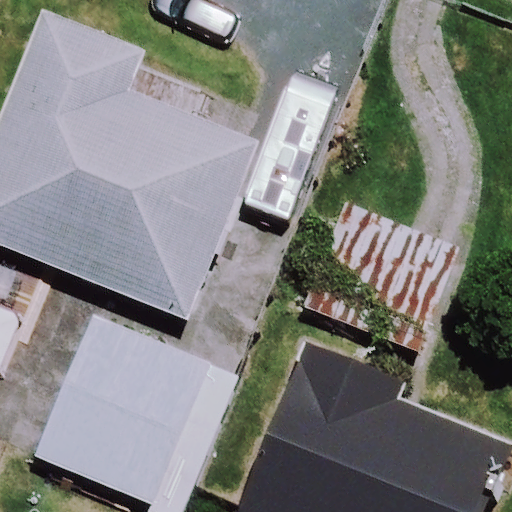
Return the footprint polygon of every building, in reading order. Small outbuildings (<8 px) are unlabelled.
[(254,59),(171,19),(151,60),(234,100),(254,59)] [(138,60),(46,29),(0,147),(0,248),(196,326),(263,157),(124,97),(138,60)] [(460,254),(351,222),(321,327),(430,359),(460,254)] [(181,511),(236,382),(94,322),(60,402),(0,376),(0,447),(153,511),(181,511)] [(477,511),(505,436),(295,359),(238,511),(477,511)]
